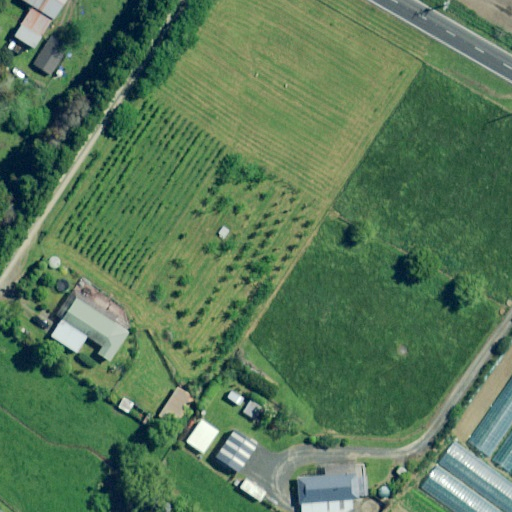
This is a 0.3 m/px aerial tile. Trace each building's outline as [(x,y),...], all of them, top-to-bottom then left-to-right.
[(21,0),(32,6),(54,19),(65,0),(21,0)] [(54,19),(32,6),(14,37),(35,50),(54,19)] [(118,320),(72,289),(54,317),(61,321),(51,337),(76,353),(87,337),(104,348),(111,337),(108,335),(118,320)] [(194,398),(178,387),(158,417),(174,428),(194,398)] [(149,413),(123,398),(118,407),(144,423),(149,413)] [(261,408),(250,401),(243,412),(254,420),(261,408)] [(219,444),(212,456),(218,460),(213,467),(232,480),(261,437),(242,424),(226,448),(219,444)] [(358,500),(355,466),(324,468),(325,476),(297,478),(299,511),(351,511),(350,500),(358,500)] [(266,493),(246,479),(240,488),(259,502),(266,493)]
